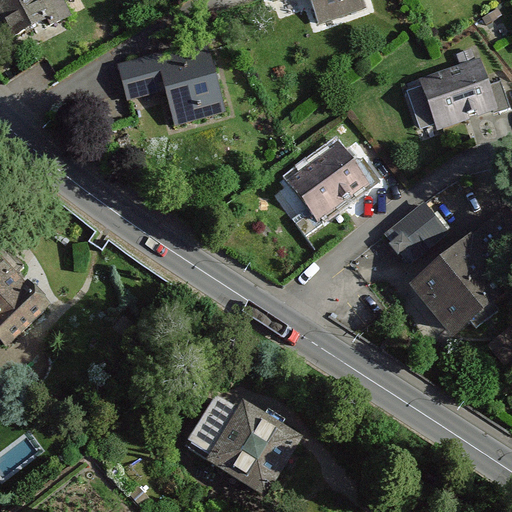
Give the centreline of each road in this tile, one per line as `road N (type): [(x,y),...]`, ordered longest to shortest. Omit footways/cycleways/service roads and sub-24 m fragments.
road 1 (secondary): [(3,122),(80,188),(278,323)]
road 2 (residential): [(278,323),(476,153),(511,149)]
road 3 (secondary): [(278,323),(511,473)]
road 4 (residential): [(3,122),(205,0)]
